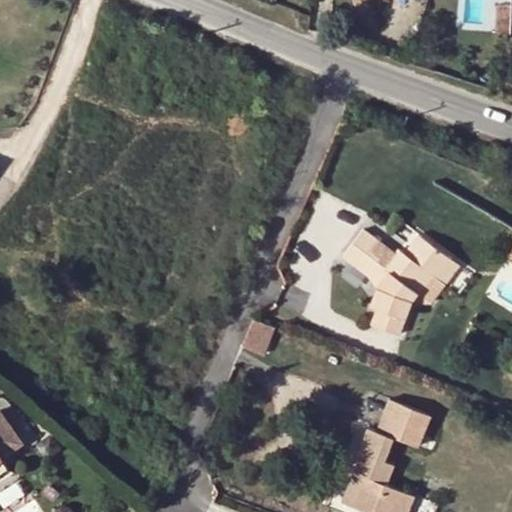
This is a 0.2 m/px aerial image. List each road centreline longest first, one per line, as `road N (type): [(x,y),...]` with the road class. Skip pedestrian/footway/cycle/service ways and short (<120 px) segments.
road 1 (residential): [(339,67),(157,511)]
road 2 (tertiary): [(339,67),(511,123)]
road 3 (tertiary): [(171,0),(339,67)]
